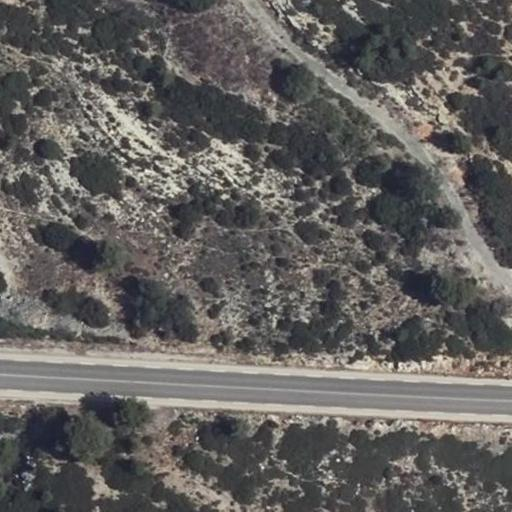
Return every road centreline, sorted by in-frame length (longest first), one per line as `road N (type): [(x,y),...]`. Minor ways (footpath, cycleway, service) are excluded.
road 1 (primary): [(511,402),(0,378)]
road 2 (track): [(511,291),(460,232),(405,145),(323,86),(237,0)]
